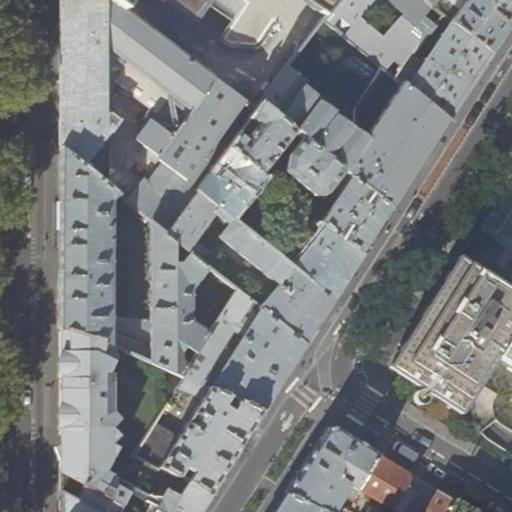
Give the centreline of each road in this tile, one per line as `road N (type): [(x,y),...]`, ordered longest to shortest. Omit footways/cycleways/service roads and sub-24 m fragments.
road 1 (residential): [(511,494),(322,375),(511,85)]
road 2 (primary): [(14,511),(12,0)]
